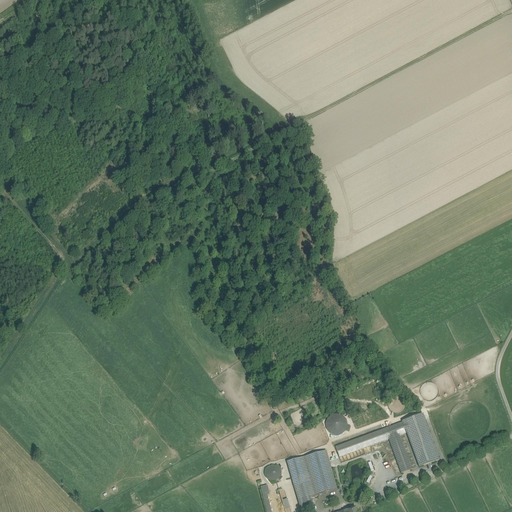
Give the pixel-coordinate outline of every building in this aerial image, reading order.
[(422,414),(402,422),(403,423),(406,433),(419,467),(439,460),(422,414)] [(342,417),(337,415),(332,416),(328,419),(326,424),(327,430),(330,434),(336,436),(341,435),(345,431),(349,432),(350,427),(347,426),(346,421),(342,417)] [(403,423),(335,448),(339,458),(389,440),(401,474),(411,470),(399,436),(406,433),(403,423)] [(326,451),(287,462),(294,487),(311,482),(309,474),(331,468),(326,451)] [(278,479),(279,478),(280,476),(281,474),(280,471),(279,469),(277,467),(275,467),(272,467),(270,467),(268,469),(267,471),(266,474),(267,476),(268,478),(269,479),(271,480),(274,481),(276,480),(278,479)] [(331,468),(309,474),(311,482),(315,496),(337,490),(331,468)] [(311,482),(294,487),(301,511),(313,507),(310,498),(315,497),(315,496),(311,482)] [(267,485),(260,487),(265,511),(271,511),(267,495),(269,495),(267,485)] [(278,490),(284,509),(289,508),(283,488),(278,490)]
